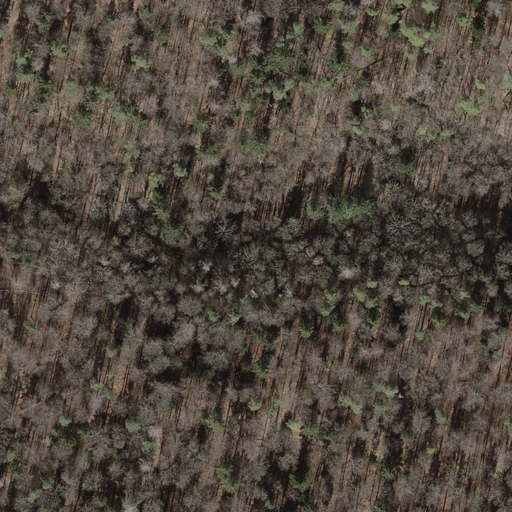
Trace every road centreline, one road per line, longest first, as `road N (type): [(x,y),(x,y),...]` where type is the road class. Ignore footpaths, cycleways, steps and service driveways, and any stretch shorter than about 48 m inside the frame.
road 1 (track): [(0,386),(511,473)]
road 2 (track): [(0,160),(171,207),(446,196),(511,203)]
